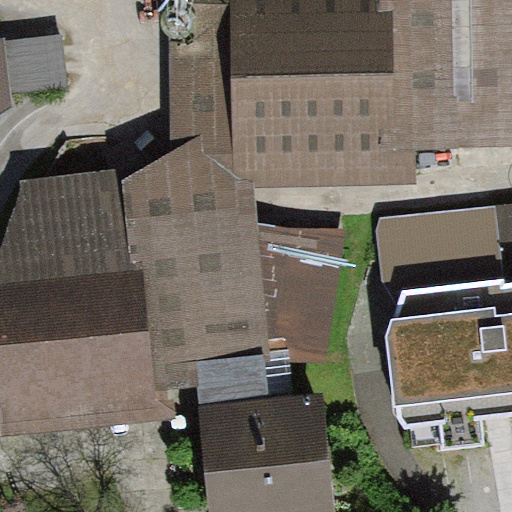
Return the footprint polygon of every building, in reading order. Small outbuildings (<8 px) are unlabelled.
[(511,0),(222,0),(223,34),(174,35),(176,149),(256,195),(416,188),(414,158),(511,151),(511,0)] [(0,117),(16,110),(14,94),(65,88),(59,40),(0,46),(0,117)] [(176,149),(118,186),(129,272),(147,270),(162,392),(197,389),(199,417),(269,408),(268,387),(293,385),(291,366),(328,363),(346,233),(256,230),(256,195),(176,149)] [(165,419),(162,392),(147,270),(129,272),(118,186),(117,174),(25,185),(26,198),(0,264),(0,419),(2,439),(165,419)] [(511,207),(382,222),(380,235),(385,285),(395,309),(390,345),(397,414),(408,431),(414,431),(415,447),(441,444),(442,456),(493,451),(490,425),(511,423),(511,287),(502,288),(498,251),(511,249),(511,207)] [(209,511),(337,511),(324,400),(269,408),(199,417),(209,511)]
